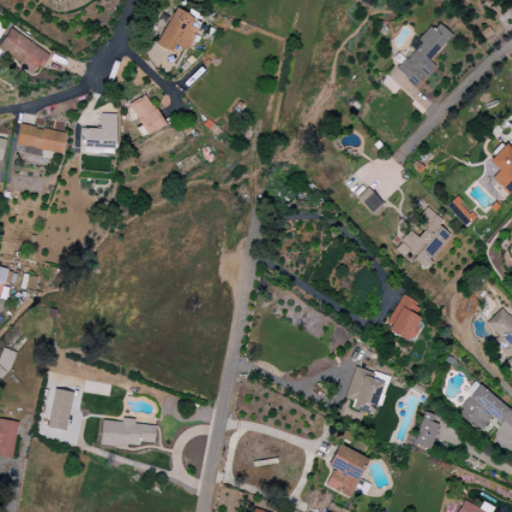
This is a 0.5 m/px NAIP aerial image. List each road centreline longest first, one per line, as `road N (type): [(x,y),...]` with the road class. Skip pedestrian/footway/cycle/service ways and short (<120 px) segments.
road 1 (residential): [(204,511),(223,430),(253,201)]
road 2 (residential): [(382,177),(511,44)]
